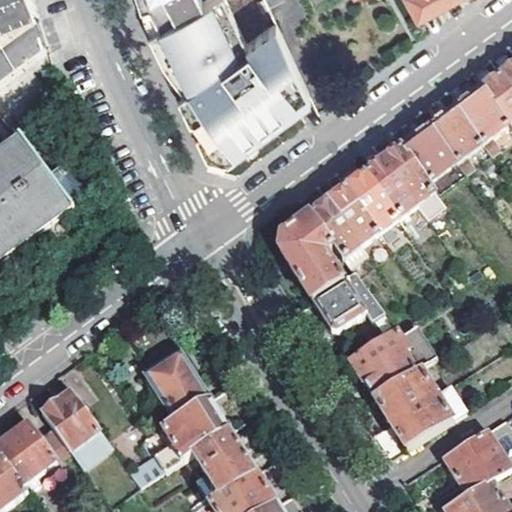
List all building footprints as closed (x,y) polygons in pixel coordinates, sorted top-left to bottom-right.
[(143,0),(145,0),(159,26),(205,0),(137,0),(139,3),(143,0)] [(145,0),(143,0),(139,3),(148,32),(159,26),(145,0)] [(205,0),(159,26),(148,32),(162,60),(166,59),(186,88),(178,92),(181,97),(189,115),(193,113),(200,125),(196,128),(206,147),(230,155),(246,145),(242,138),(255,129),(259,135),(287,114),(282,106),(306,89),(265,0),(205,0)] [(407,0),(416,16),(442,2),(446,0),(407,0)] [(186,88),(166,59),(162,60),(178,92),(186,88)] [(511,71),(501,80),(511,94),(511,71)] [(511,94),(501,80),(482,93),(510,131),(511,133),(511,94)] [(310,98),(306,89),(282,106),(287,114),(310,98)] [(456,112),(484,150),(510,131),(482,93),(456,112)] [(484,150),(456,112),(431,131),(459,169),(484,150)] [(200,125),(193,113),(189,115),(196,128),(200,125)] [(259,135),(255,129),(242,138),(246,145),(259,135)] [(459,169),(431,131),(402,152),(430,190),(459,169)] [(0,272),(77,215),(23,142),(0,159),(0,272)] [(430,190),(402,152),(384,165),(417,210),(435,198),(430,190)] [(417,210),(384,165),(366,179),(399,225),(417,210)] [(399,225),(366,179),(347,193),(380,238),(399,225)] [(380,238),(347,193),(330,206),(363,251),(380,238)] [(363,251),(330,206),(311,220),(334,252),(351,274),(370,260),(363,251)] [(283,240),(281,254),(288,266),(313,306),(344,286),(326,257),(334,252),(311,220),(283,240)] [(344,286),(313,306),(331,335),(339,337),(370,316),(388,342),(397,336),(355,279),(344,286)] [(388,342),(351,366),(375,404),(421,374),(433,367),(415,341),(403,348),(397,336),(388,342)] [(181,357),(146,379),(175,424),(209,402),(181,357)] [(421,374),(375,404),(391,428),(437,399),(421,374)] [(466,416),(450,390),(437,399),(454,425),(466,416)] [(72,456),(101,435),(72,395),(60,404),(52,402),(44,408),(44,417),(54,432),(71,454),(72,456)] [(391,428),(407,454),(454,425),(437,399),(391,428)] [(230,435),(209,402),(175,424),(146,442),(155,458),(166,475),(194,458),(230,435)] [(0,458),(23,490),(71,454),(54,432),(41,442),(30,425),(0,447),(0,458)] [(511,441),(503,427),(447,462),(470,499),(493,485),(511,473),(511,441)] [(376,434),(386,458),(398,453),(388,429),(376,434)] [(256,477),(230,435),(194,458),(207,479),(197,486),(209,506),(256,477)] [(0,511),(4,511),(27,496),(23,490),(0,458),(0,511)] [(155,458),(129,474),(141,490),(166,475),(155,458)] [(272,511),(277,509),(256,477),(209,506),(213,511),(272,511)] [(470,499),(450,511),(509,511),(493,485),(470,499)]
